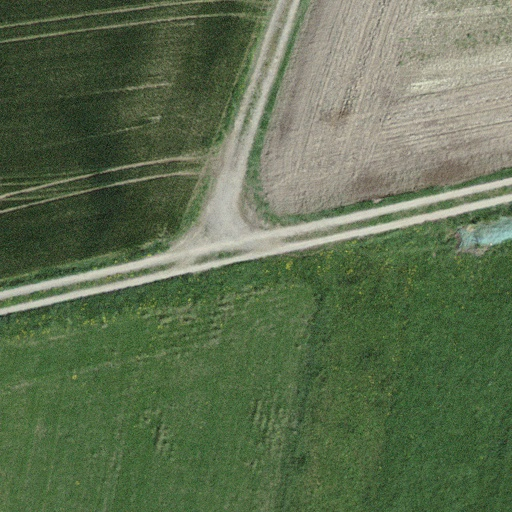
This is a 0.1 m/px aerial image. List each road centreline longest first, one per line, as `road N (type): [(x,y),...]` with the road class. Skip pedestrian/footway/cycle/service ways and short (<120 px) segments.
road 1 (track): [(0,306),(511,193)]
road 2 (track): [(286,0),(220,208),(220,258)]
